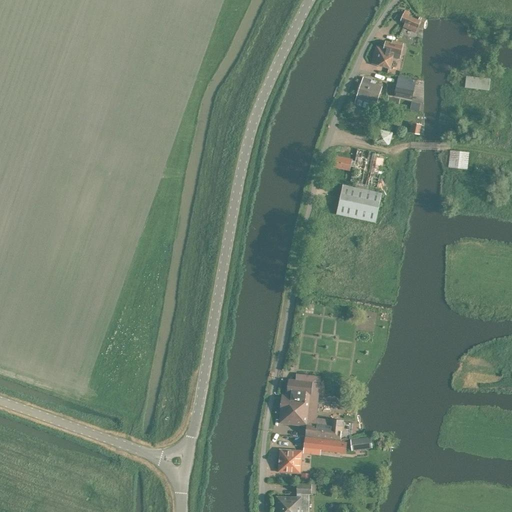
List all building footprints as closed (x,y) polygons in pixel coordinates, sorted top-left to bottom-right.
[(405,22),(403,27),(415,32),(420,20),(403,13),(400,20),(405,22)] [(377,64),(389,67),(392,56),(399,58),(403,42),(391,40),(391,42),(385,40),(383,46),(376,45),(371,63),(372,63),(372,61),(378,63),(377,64)] [(464,87),(488,90),(490,77),(466,74),(464,87)] [(353,104),(368,109),(371,101),(376,102),(382,86),(375,83),(375,81),(363,76),(360,83),(359,83),(356,91),(357,92),(353,104)] [(394,95),(411,98),(415,79),(398,76),(394,95)] [(381,122),(378,136),(393,139),(396,125),(381,122)] [(409,132),(419,134),(421,124),(411,122),(409,132)] [(356,183),(355,187),(342,184),(336,213),(375,222),(381,192),(362,188),(363,184),(376,187),(383,154),(357,148),(354,160),(353,166),(350,181),(356,183)] [(448,166),(467,168),(469,152),(450,150),(448,166)] [(334,166),(349,170),(350,166),(353,166),(354,160),(351,160),(352,159),(336,155),(335,160),(333,161),(333,164),(334,165),(334,166)] [(315,418),(320,376),(296,373),(295,379),(288,379),(286,394),(282,394),(279,422),(306,425),(305,435),(341,440),(341,438),(350,435),(350,433),(355,434),(356,423),(343,421),(343,420),(330,418),(330,419),(315,418)] [(304,447),(345,452),(346,442),(305,437),(304,447)] [(370,437),(350,439),(351,449),(371,447),(370,437)] [(278,470),(298,472),(298,469),(299,468),(300,466),(300,464),(300,462),(299,460),(299,456),(301,456),(301,450),(279,449),(278,470)] [(308,511),(309,493),(315,493),(315,483),(297,482),(296,496),(275,496),(275,511),(308,511)]
